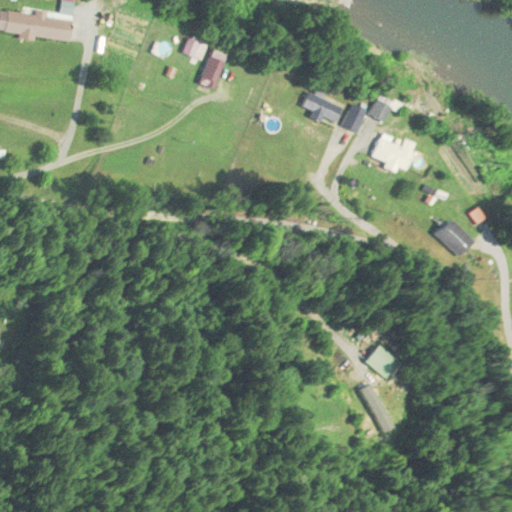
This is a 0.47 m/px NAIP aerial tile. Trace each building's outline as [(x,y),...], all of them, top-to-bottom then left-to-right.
[(127,33),(105,25),(97,44),(132,57),(136,48),(123,43),(127,33)] [(197,47),(184,41),(178,53),(191,60),(197,47)] [(168,45),(158,42),(144,81),(153,84),(168,45)] [(219,66),(205,59),(192,85),(206,91),(219,66)] [(303,94),(296,109),(327,126),(336,109),(316,99),(319,94),(311,90),(308,96),(303,94)] [(374,123),(382,112),(372,104),(364,115),(374,123)] [(362,113),(347,106),(336,127),(351,134),(362,113)] [(391,137),(389,143),(374,138),(368,159),(382,163),(381,168),(401,175),(411,144),(391,137)] [(467,244),(445,222),(432,236),(454,257),(467,244)] [(358,363),(380,379),(392,362),(370,346),(358,363)]
